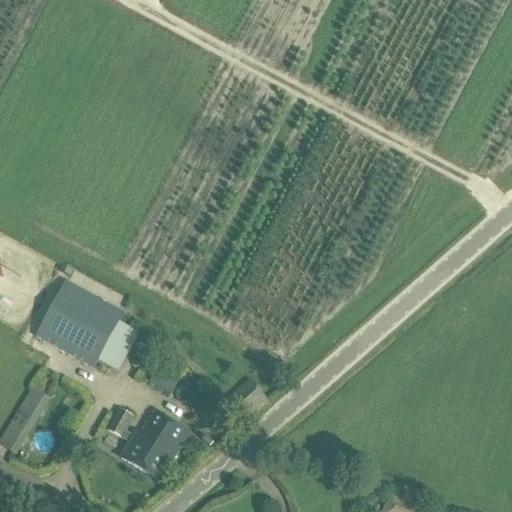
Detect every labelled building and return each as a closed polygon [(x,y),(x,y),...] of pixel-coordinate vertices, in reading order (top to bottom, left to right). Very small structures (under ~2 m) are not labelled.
[(67,283),(36,340),(94,372),(126,315),(67,283)] [(157,370),(149,385),(172,398),(180,383),(157,370)] [(251,381),(224,404),(244,427),(270,404),(251,381)] [(33,391),(0,445),(0,446),(18,458),(52,402),(33,391)] [(120,411),(108,433),(131,446),(135,439),(129,435),(137,420),(120,411)] [(137,435),(135,439),(131,446),(121,461),(160,485),(190,436),(155,415),(142,437),(137,435)] [(425,511),(414,507),(414,509),(400,504),(401,502),(387,498),(381,511),(425,511)]
